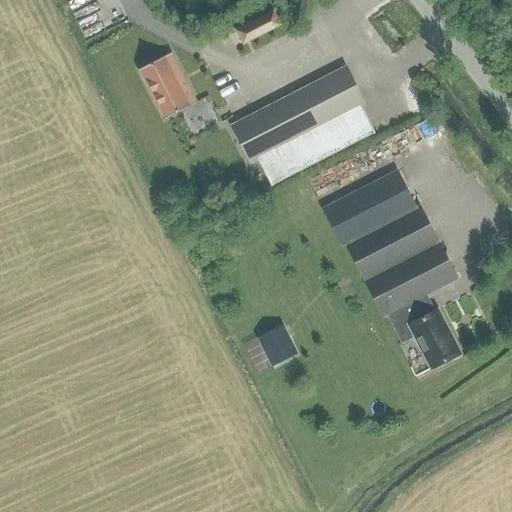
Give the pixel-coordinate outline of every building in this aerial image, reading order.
[(280,25),(273,12),(236,31),(243,44),(280,25)] [(197,103),(171,53),(139,69),(164,119),(197,103)] [(365,105),(346,67),(232,125),(251,163),(257,160),(361,106),(365,105)] [(375,133),(361,106),(257,160),(271,186),(375,133)] [(338,248),(345,244),(383,317),(387,315),(401,344),(414,337),(430,369),(461,354),(438,310),(435,311),(427,295),(457,279),(419,206),(411,211),(392,174),(319,211),(338,248)] [(227,206),(241,199),(236,188),(222,195),(227,206)] [(271,367),(291,357),(277,328),(257,338),(271,367)]
